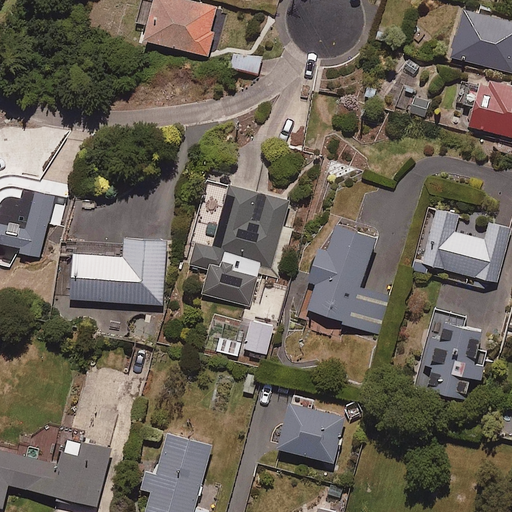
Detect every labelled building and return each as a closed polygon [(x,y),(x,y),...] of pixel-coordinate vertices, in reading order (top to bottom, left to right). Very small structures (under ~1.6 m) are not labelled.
[(218,7),(192,0),(159,0),(149,41),(211,58),(218,32),(211,31),(218,7)] [(511,24),(462,12),(455,39),(453,38),(449,50),(452,51),(450,59),(511,74),(511,24)] [(511,87),(490,82),(488,88),(479,86),(468,128),(511,139),(511,87)] [(300,202),(232,184),(215,245),(196,240),(190,265),(210,271),(205,292),(250,304),(258,272),(280,277),(300,202)] [(19,255),(41,261),(50,227),(61,229),(69,197),(29,187),(25,200),(15,197),(7,202),(0,228),(0,243),(20,249),(19,255)] [(463,215),(442,209),(427,261),(498,281),(511,232),(511,228),(490,223),(486,238),(459,231),(463,215)] [(311,310),(379,333),(391,297),(362,287),(378,239),(342,227),(334,251),(323,247),(311,281),(320,284),(311,310)] [(127,239),(126,254),(73,251),(70,300),(165,306),(169,242),(127,239)] [(276,327),(254,321),(246,349),(268,355),(276,327)] [(489,333),(449,322),(444,339),(435,336),(427,364),(434,366),(428,389),(472,401),(477,381),(486,383),(490,367),(480,365),(489,333)] [(243,343),(221,337),(218,350),(239,356),(243,343)] [(294,402),(281,450),(337,464),(349,417),(294,402)] [(155,493),(149,511),(196,511),(215,445),(171,433),(160,473),(147,470),(141,489),(155,493)] [(0,509),(5,511),(12,485),(99,509),(115,449),(72,437),(64,467),(0,449),(0,509)]
